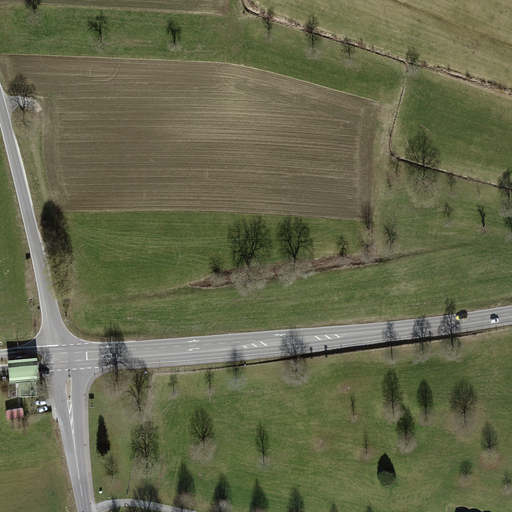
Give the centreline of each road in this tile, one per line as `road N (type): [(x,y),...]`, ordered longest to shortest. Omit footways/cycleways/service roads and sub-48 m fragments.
road 1 (secondary): [(343,335),(62,352)]
road 2 (secondary): [(343,335),(272,349),(67,364)]
road 3 (unclassified): [(0,98),(62,352)]
road 4 (secondary): [(511,313),(343,335)]
road 5 (tertiary): [(85,511),(67,364)]
